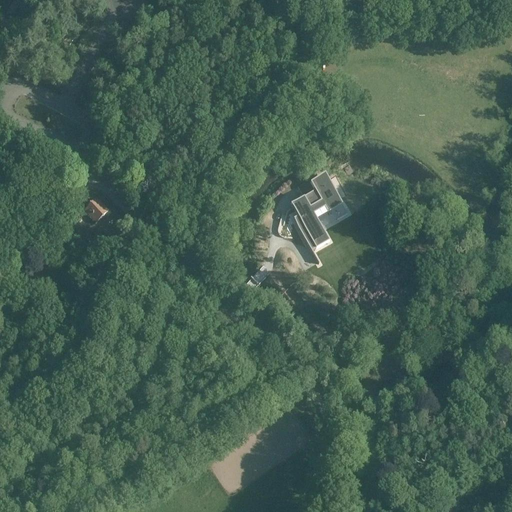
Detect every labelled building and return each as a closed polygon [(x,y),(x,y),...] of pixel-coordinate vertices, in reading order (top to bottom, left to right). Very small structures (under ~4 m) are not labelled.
[(18,22),(1,23),(2,30),(0,30),(0,46),(2,48),(18,29),(19,29),(18,22)] [(301,216),(293,220),(311,252),(326,243),(311,216),(335,202),(329,190),(330,189),(323,176),(310,184),(313,189),(314,191),(305,197),(294,203),(296,207),(301,216)] [(96,225),(108,213),(96,200),(84,212),(96,225)] [(80,267),(71,270),(73,276),(82,273),(80,267)] [(51,304),(43,307),(46,314),(81,302),(79,294),(73,295),(72,291),(69,292),(49,299),(51,304)]
